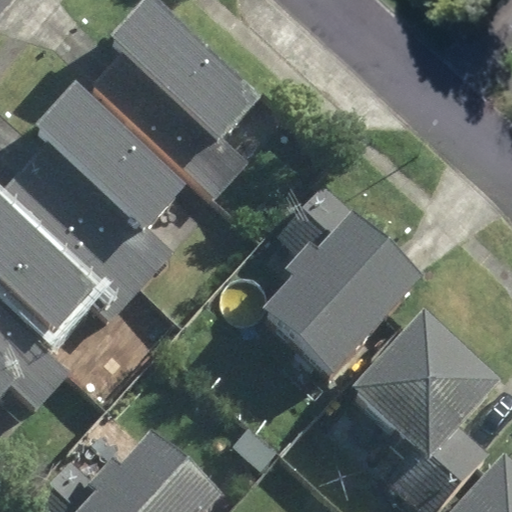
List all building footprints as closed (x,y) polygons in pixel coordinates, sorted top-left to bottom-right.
[(84,108),(209,215),(239,180),(218,162),(246,130),(132,32),(95,74),(106,83),(84,108)] [(12,191),(135,303),(165,271),(144,251),(169,224),(56,121),(18,162),(30,172),(12,191)] [(135,303),(12,191),(0,203),(0,317),(46,359),(81,321),(102,339),(135,303)] [(249,343),(318,407),(407,311),(358,265),(370,252),(316,202),(268,253),(294,278),(272,302),(280,310),(249,343)] [(0,417),(9,407),(30,427),(62,392),(0,336),(0,417)] [(381,497),(397,511),(442,511),(481,472),(456,449),(488,416),(410,343),(337,423),(397,479),(381,497)] [(35,511),(183,511),(133,468),(106,498),(98,491),(91,499),(66,477),(35,511)] [(466,511),(511,511),(511,509),(488,488),(466,511)]
